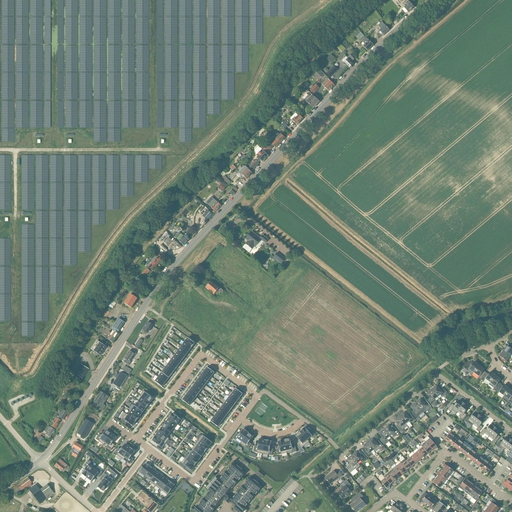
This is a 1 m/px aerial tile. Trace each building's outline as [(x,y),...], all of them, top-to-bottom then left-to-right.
[(410,3),(407,0),(403,4),(405,7),(404,8),(402,10),(406,14),(407,12),(408,13),(414,8),(410,2),(410,3)] [(384,36),(389,30),(382,22),(378,26),(381,29),(379,31),(378,32),(381,36),(383,35),(384,36)] [(360,41),(364,36),(361,32),(360,33),(357,36),(356,37),(360,41)] [(368,51),(373,45),(366,38),(361,44),(368,51)] [(342,58),(340,60),(344,64),(349,69),(350,68),(351,68),(352,67),(352,66),(354,64),(352,62),(354,59),(350,55),(347,58),(345,56),(342,58)] [(330,78),(337,70),(333,66),(326,74),(330,78)] [(318,69),(312,75),(318,80),(324,74),(318,69)] [(330,82),(328,80),(323,85),(325,87),(324,87),(328,91),(334,85),(330,81),(330,82)] [(319,88),(315,84),(310,90),(313,94),(319,88)] [(313,108),(319,102),(312,95),(306,102),(313,108)] [(297,125),(303,119),(299,115),(293,121),(297,125)] [(272,134),(272,135),(274,137),(275,137),(276,139),(281,143),(285,138),(283,136),(284,135),(281,133),(281,134),(280,135),(278,134),(275,131),(272,134)] [(276,148),(281,143),(274,137),(269,143),(273,147),(273,146),(276,148)] [(254,150),(254,153),(257,155),(258,157),(256,158),(259,161),(260,160),(261,161),(262,162),(266,158),(267,158),(268,157),(268,156),(268,155),(263,151),(262,150),(263,149),(265,147),(264,146),(264,147),(263,146),(263,145),(261,143),(258,146),(254,150)] [(244,167),(243,166),(241,168),(240,167),(237,170),(239,172),(238,173),(245,178),(246,179),(252,173),(245,166),(244,167)] [(226,187),(222,183),(218,188),(222,192),(226,187)] [(217,202),(212,197),(206,203),(212,208),(211,208),(216,212),(221,206),(217,202)] [(207,220),(212,214),(208,210),(203,216),(207,220)] [(179,232),(175,237),(179,241),(184,246),(189,240),(187,238),(189,237),(186,234),(184,235),(183,236),(179,232)] [(260,238),(252,232),(246,239),(248,241),(246,244),(252,249),(254,246),(255,247),(261,240),(265,244),(268,240),(262,235),(260,238)] [(168,246),(172,241),(169,237),(164,242),(168,246)] [(153,271),(163,259),(156,253),(150,259),(153,262),(149,267),(153,271)] [(281,264),(285,259),(277,253),(274,257),(281,264)] [(222,293),(224,291),(220,288),(212,281),(206,288),(214,295),(217,292),(219,294),(221,292),(222,293)] [(130,294),(124,304),(131,308),(138,299),(130,294)] [(109,332),(107,334),(110,336),(108,339),(113,342),(118,333),(125,322),(118,318),(111,329),(113,330),(111,333),(109,332)] [(148,333),(153,325),(147,322),(142,329),(143,330),(142,331),(142,332),(142,334),(144,335),(145,334),(146,333),(147,332),(148,333)] [(187,338),(184,342),(191,348),(195,344),(187,338)] [(184,342),(181,347),(188,352),(191,348),(184,342)] [(100,356),(106,347),(100,343),(94,353),(100,356)] [(181,347),(178,351),(185,357),(188,352),(181,347)] [(136,353),(131,350),(130,351),(129,350),(124,358),(126,359),(124,362),(129,365),(130,362),(134,355),(135,356),(136,353)] [(178,351),(174,355),(182,361),(185,357),(178,351)] [(506,362),(510,357),(503,351),(499,356),(506,362)] [(174,355),(171,360),(178,365),(182,361),(174,355)] [(171,360),(168,364),(175,370),(178,365),(171,360)] [(474,373),(479,366),(474,362),(473,363),(471,361),(465,364),(462,367),(467,371),(469,369),(474,373)] [(168,364),(165,368),(172,374),(175,370),(168,364)] [(81,365),(75,374),(83,379),(88,369),(81,365)] [(479,366),(474,373),(479,377),(478,378),(480,380),(486,373),(483,371),(484,370),(479,366)] [(125,367),(122,371),(129,375),(132,371),(125,367)] [(207,367),(204,371),(211,377),(214,373),(207,367)] [(165,368),(161,373),(169,378),(172,374),(165,368)] [(204,371),(201,376),(208,381),(211,377),(204,371)] [(120,372),(113,383),(119,387),(127,376),(120,372)] [(486,373),(480,380),(481,380),(483,382),(485,379),(490,383),(495,376),(490,372),(488,375),(486,373)] [(161,373),(158,377),(166,382),(169,378),(161,373)] [(201,376),(197,380),(205,385),(208,381),(201,376)] [(496,391),(501,384),(499,383),(501,380),(495,376),(490,383),(489,385),(494,388),(493,389),(496,391)] [(158,377),(155,381),(162,387),(166,382),(158,377)] [(197,380),(194,384),(202,389),(205,385),(197,380)] [(194,384),(191,388),(199,393),(202,389),(194,384)] [(504,396),(509,389),(504,385),(503,386),(501,384),(496,391),(498,393),(499,392),(504,396)] [(431,389),(437,397),(440,395),(442,397),(443,397),(446,399),(449,394),(446,392),(447,392),(443,388),(440,391),(436,386),(435,387),(434,386),(431,389)] [(191,388),(188,392),(196,397),(199,393),(191,388)] [(235,389),(232,393),(239,398),(242,394),(235,389)] [(435,399),(437,397),(431,389),(427,392),(428,393),(427,394),(431,399),(428,401),(432,405),(431,405),(434,408),(438,405),(436,402),(437,402),(435,399)] [(143,390),(139,395),(140,395),(140,396),(142,397),(150,403),(153,398),(143,390)] [(97,397),(105,402),(108,397),(101,392),(97,397)] [(188,392),(185,396),(193,402),(196,397),(188,392)] [(232,393),(229,397),(236,402),(239,398),(232,393)] [(185,396),(182,400),(190,406),(193,402),(185,396)] [(103,405),(105,402),(97,397),(94,402),(98,405),(97,407),(103,410),(106,406),(103,405)] [(142,397),(138,402),(146,408),(150,403),(142,397)] [(229,397),(226,401),(233,406),(236,402),(229,397)] [(418,400),(415,402),(416,403),(416,404),(421,410),(422,411),(423,413),(426,410),(429,408),(430,407),(431,407),(427,402),(424,404),(424,403),(420,399),(419,401),(418,400)] [(226,401),(223,405),(230,410),(233,406),(226,401)] [(452,404),(448,410),(451,412),(451,411),(453,409),(457,412),(464,404),(461,402),(459,401),(454,406),(452,404)] [(138,402),(135,406),(142,412),(146,408),(138,402)] [(412,406),(411,407),(414,411),(415,412),(412,414),(416,419),(418,422),(420,420),(418,417),(421,415),(423,413),(422,411),(421,410),(416,404),(416,403),(415,402),(412,405),(412,406)] [(464,404),(457,412),(462,416),(460,418),(463,420),(466,415),(464,413),(468,408),(466,406),(464,404)] [(223,405),(220,409),(227,415),(230,410),(223,405)] [(135,406),(131,411),(139,417),(142,412),(135,406)] [(220,409),(217,413),(224,419),(227,415),(220,409)] [(63,420),(68,413),(63,410),(58,416),(57,415),(55,417),(51,425),(56,428),(60,421),(59,420),(60,418),(63,420)] [(128,415),(136,421),(139,417),(131,411),(128,415)] [(399,416),(407,426),(415,420),(411,415),(408,417),(405,412),(403,414),(402,413),(399,416)] [(126,413),(120,421),(125,425),(127,422),(132,426),(136,421),(128,415),(126,413)] [(173,413),(169,418),(178,425),(179,425),(184,419),(179,416),(178,417),(173,413)] [(217,413),(214,417),(221,423),(224,419),(217,413)] [(468,416),(464,421),(467,423),(472,426),(473,424),(480,416),(477,414),(475,413),(470,418),(468,416)] [(407,426),(399,416),(396,418),(396,419),(395,420),(399,425),(396,427),(400,431),(399,432),(402,435),(406,431),(405,430),(408,428),(407,426)] [(480,416),(473,424),(478,428),(476,430),(479,432),(482,427),(480,425),(484,420),(482,418),(480,416)] [(214,417),(211,421),(218,427),(221,423),(214,417)] [(169,418),(166,422),(174,429),(178,425),(169,418)] [(80,427),(77,433),(85,437),(93,423),(85,419),(83,422),(80,427)] [(166,422),(162,427),(170,433),(174,429),(166,422)] [(484,428),(480,433),(483,435),(484,433),(489,436),(495,428),(493,426),(492,427),(490,425),(488,428),(486,430),(484,428)] [(50,437),(54,430),(49,427),(48,426),(44,431),(46,432),(45,434),(50,437)] [(383,429),(389,436),(392,434),(394,437),(396,435),(397,436),(399,435),(398,434),(399,433),(395,428),(392,430),(389,426),(387,427),(386,426),(383,429)] [(162,427),(159,432),(167,438),(170,433),(162,427)] [(305,428),(300,432),(307,440),(312,437),(313,438),(316,436),(312,431),(309,433),(305,428)] [(495,428),(489,436),(489,437),(493,440),(492,442),(494,444),(500,437),(498,436),(497,436),(500,432),(498,431),(498,430),(496,428),(495,428)] [(237,434),(233,438),(236,440),(237,439),(241,442),(248,433),(243,429),(239,435),(237,434)] [(387,439),(389,436),(383,429),(380,432),(379,434),(383,438),(380,440),(384,445),(389,441),(388,440),(387,439)] [(99,434),(96,439),(103,444),(112,433),(107,430),(102,436),(99,434)] [(159,432),(155,436),(165,443),(168,439),(167,438),(159,432)] [(300,432),(295,435),(300,441),(298,443),(300,446),(302,448),(304,446),(309,442),(307,440),(300,432)] [(112,433),(103,444),(111,450),(115,445),(112,443),(116,437),(112,433)] [(248,433),(241,442),(246,446),(245,448),(247,449),(251,444),(249,443),(253,437),(248,433)] [(449,444),(455,436),(450,433),(445,440),(447,442),(449,444)] [(202,435),(199,440),(208,447),(212,443),(202,435)] [(155,436),(152,441),(158,445),(158,446),(156,448),(161,452),(163,449),(162,448),(165,443),(155,436)] [(454,447),(459,440),(455,436),(449,444),(451,445),(454,447)] [(39,445),(44,439),(40,437),(36,443),(39,445)] [(505,449),(511,440),(509,438),(508,439),(506,437),(502,442),(500,441),(496,445),(499,448),(500,445),(505,449)] [(255,446),(253,452),(256,453),(257,451),(263,452),(265,441),(259,439),(258,447),(255,446)] [(289,439),(284,440),(286,451),(287,452),(293,451),(293,452),(293,453),(296,452),(296,451),(294,445),(291,446),(289,439)] [(370,439),(367,442),(368,443),(373,450),(376,452),(377,453),(380,451),(381,452),(385,448),(383,445),(379,441),(376,443),(373,439),(371,440),(370,439)] [(425,442),(427,444),(432,450),(433,449),(434,450),(438,449),(436,447),(431,440),(430,439),(429,439),(425,442)] [(199,440),(195,445),(205,452),(208,447),(199,440)] [(279,449),(277,450),(278,455),(281,455),(287,453),(287,452),(286,451),(284,440),(277,442),(279,449)] [(458,450),(463,443),(459,440),(454,447),(456,449),(458,450)] [(265,441),(263,452),(269,453),(268,455),(272,456),(273,449),(270,449),(271,442),(265,441)] [(76,442),(73,447),(73,448),(76,449),(78,450),(79,451),(80,452),(81,450),(82,449),(83,447),(77,443),(76,442)] [(371,452),(373,450),(367,442),(364,445),(364,446),(363,447),(367,451),(364,453),(368,458),(373,454),(371,452)] [(425,442),(421,445),(423,447),(428,454),(432,450),(427,444),(425,442)] [(462,453),(469,445),(467,443),(465,442),(463,443),(458,450),(460,452),(462,453)] [(118,448),(114,453),(122,459),(130,448),(125,444),(121,450),(120,449),(118,448)] [(195,445),(192,449),(192,450),(193,450),(201,457),(205,452),(195,445)] [(464,455),(466,457),(472,450),(473,448),(471,447),(470,446),(469,445),(462,453),(465,455),(464,455)] [(419,451),(424,457),(428,454),(423,447),(419,451)] [(130,448),(122,459),(129,464),(133,459),(130,457),(135,451),(130,448)] [(193,450),(189,454),(198,461),(201,457),(193,450)] [(471,460),(476,453),(478,451),(476,450),(475,450),(474,451),(472,450),(466,457),(468,458),(469,458),(471,460)] [(414,454),(420,461),(420,460),(424,457),(419,451),(415,454),(414,454)] [(351,455),(357,463),(360,461),(362,463),(367,459),(363,454),(361,457),(357,452),(355,453),(354,452),(351,455)] [(475,463),(480,456),(476,453),(471,460),(473,462),(475,463)] [(189,454),(186,459),(195,465),(198,461),(189,454)] [(414,454),(410,458),(416,464),(420,461),(414,454)] [(350,464),(345,468),(350,473),(360,466),(357,463),(351,455),(348,458),(348,459),(347,460),(350,464)] [(479,467),(485,460),(480,456),(475,463),(477,465),(479,467)] [(180,462),(178,465),(183,468),(185,466),(191,470),(192,470),(195,465),(186,459),(186,458),(185,458),(181,463),(180,462)] [(411,467),(416,464),(410,458),(406,461),(411,467)] [(63,473),(66,469),(68,467),(59,459),(54,466),(63,473)] [(411,467),(406,461),(404,459),(400,463),(407,471),(411,467)] [(86,468),(81,474),(86,478),(95,467),(90,463),(91,462),(88,460),(84,466),(85,467),(86,468)] [(484,470),(489,463),(485,460),(479,467),(482,468),(484,470)] [(145,463),(139,472),(145,476),(151,468),(145,463)] [(197,506),(194,510),(195,511),(211,511),(212,511),(211,511),(216,508),(224,497),(226,498),(230,502),(236,507),(233,510),(235,511),(242,511),(245,508),(244,507),(251,499),(251,500),(255,495),(258,491),(262,487),(250,477),(246,482),(243,486),(243,485),(240,490),(232,499),(227,494),(234,485),(238,481),(241,477),(245,473),(233,463),(230,468),(227,471),(223,476),(220,480),(218,478),(208,491),(209,492),(204,498),(200,502),(201,502),(197,506)] [(403,474),(407,471),(400,463),(396,466),(403,474)] [(489,463),(484,470),(485,471),(486,471),(488,473),(493,467),(494,467),(495,466),(495,465),(494,464),(493,464),(492,464),(492,465),(489,463)] [(443,470),(450,475),(453,471),(444,464),(443,466),(445,467),(443,470)] [(399,478),(403,474),(396,466),(392,469),(399,478)] [(95,467),(86,478),(91,481),(96,475),(98,477),(102,472),(95,467)] [(151,468),(145,476),(151,481),(157,472),(151,468)] [(392,469),(388,473),(395,481),(399,478),(392,469)] [(446,479),(450,475),(443,470),(441,472),(439,471),(438,473),(446,479)] [(336,474),(334,471),(325,478),(330,484),(337,479),(337,480),(342,476),(338,472),(336,474)] [(151,481),(150,481),(156,486),(163,476),(157,472),(151,481)] [(101,481),(97,486),(102,491),(103,491),(105,488),(106,489),(108,486),(107,485),(111,480),(110,480),(106,477),(107,475),(106,475),(104,473),(100,479),(101,481)] [(395,481),(388,473),(384,476),(385,478),(390,485),(395,481)] [(443,484),(446,479),(438,473),(436,475),(438,476),(436,478),(443,484)] [(362,475),(356,480),(359,484),(362,481),(365,479),(362,475)] [(163,476),(156,486),(161,490),(169,481),(163,476)] [(28,477),(13,488),(16,494),(18,492),(21,496),(26,492),(24,489),(26,487),(32,483),(28,477)] [(463,491),(470,482),(468,480),(469,479),(467,477),(459,488),(463,491)] [(389,486),(390,485),(385,478),(381,482),(388,491),(390,487),(389,486)] [(440,488),(443,484),(436,478),(434,481),(433,479),(431,481),(440,488)] [(169,481),(161,490),(167,494),(174,485),(169,481)] [(342,499),(351,492),(348,488),(351,486),(346,481),(341,485),(343,488),(337,493),(342,499)] [(468,494),(476,484),(474,482),(472,484),(470,482),(463,491),(468,494)] [(511,491),(511,487),(506,483),(505,482),(503,484),(511,492),(511,491)] [(46,499),(40,490),(36,484),(34,486),(29,490),(39,504),(46,499)] [(472,498),(479,489),(476,487),(478,485),(476,484),(468,494),(472,498)] [(40,490),(46,499),(54,494),(50,489),(47,485),(40,490)] [(479,489),(472,498),(477,501),(478,499),(484,491),(482,489),(481,490),(479,489)] [(425,492),(421,498),(423,500),(422,501),(424,502),(427,505),(433,497),(428,493),(427,494),(425,492)] [(355,511),(357,511),(366,505),(362,500),(364,498),(360,493),(352,500),(354,502),(350,505),(355,511)] [(434,509),(439,503),(437,501),(437,500),(433,497),(427,505),(432,508),(432,507),(434,509)] [(489,501),(486,505),(488,507),(494,511),(496,511),(498,510),(499,508),(498,508),(500,505),(494,501),(492,503),(491,502),(489,501)] [(403,511),(406,510),(396,502),(390,510),(393,511),(403,511)] [(443,511),(446,508),(448,506),(445,503),(444,503),(443,505),(439,502),(439,503),(434,509),(433,511),(434,511),(443,511)] [(155,503),(148,511),(149,511),(152,511),(158,505),(155,503)]
